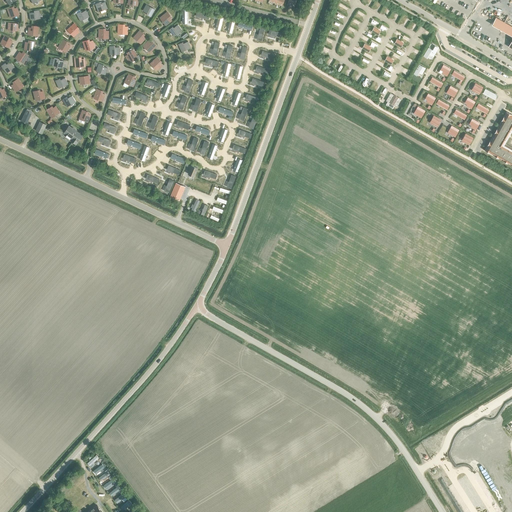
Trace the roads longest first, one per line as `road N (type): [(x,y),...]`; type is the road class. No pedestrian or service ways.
road 1 (tertiary): [(442,511),(394,438),(354,400),(200,306)]
road 2 (unclassified): [(22,511),(200,306)]
road 3 (tertiary): [(227,246),(318,0)]
road 4 (tertiary): [(227,246),(0,139)]
